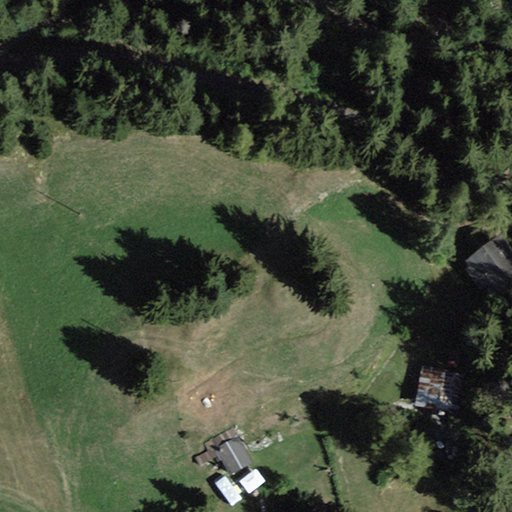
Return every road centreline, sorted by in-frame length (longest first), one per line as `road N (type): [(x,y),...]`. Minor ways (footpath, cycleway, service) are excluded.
road 1 (track): [(511,58),(427,47),(283,8),(177,13),(110,2),(23,30),(0,55)]
road 2 (track): [(0,74),(62,63),(166,73),(324,113),(447,170),(511,185)]
